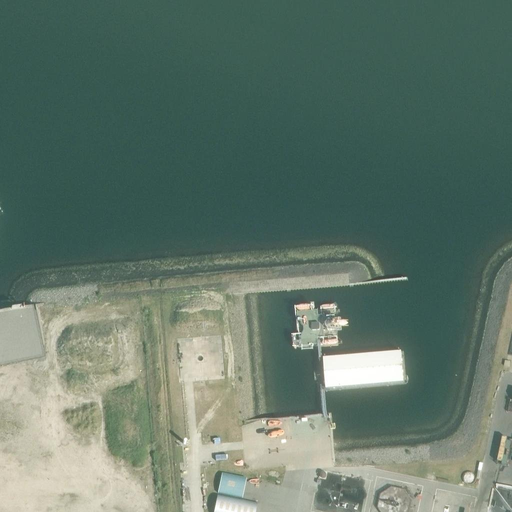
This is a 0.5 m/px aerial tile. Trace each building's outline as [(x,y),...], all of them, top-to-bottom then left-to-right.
[(326,386),(404,381),(402,353),(325,358),(326,386)] [(502,442),(497,466),(508,468),(511,451),(511,441),(509,441),(509,443),(502,442)] [(0,468),(0,490),(9,490),(9,478),(12,478),(12,468),(0,468)] [(388,493),(382,492),(378,508),(384,509),(383,511),(386,511),(387,509),(399,511),(401,511),(402,510),(392,508),(393,504),(405,507),(409,490),(390,486),(388,493)] [(316,511),(322,511),(325,488),(315,487),(312,511),(316,511)] [(255,511),(257,503),(217,495),(213,511),(255,511)]
